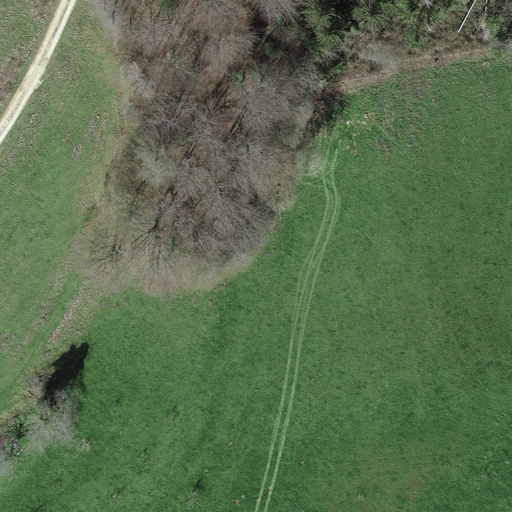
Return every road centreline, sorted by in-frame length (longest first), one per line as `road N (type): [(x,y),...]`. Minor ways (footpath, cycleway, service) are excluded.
road 1 (track): [(0,405),(44,340),(89,241)]
road 2 (track): [(69,0),(0,135)]
